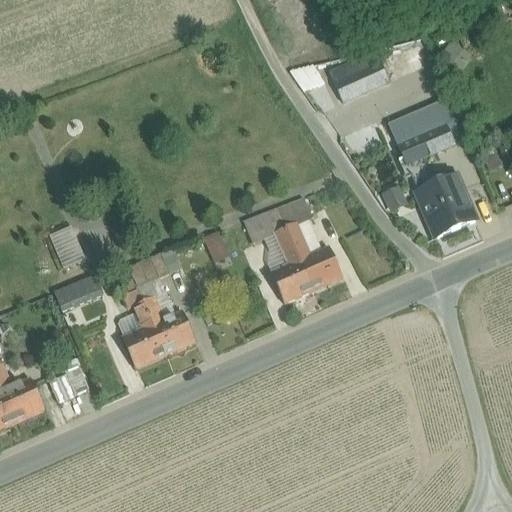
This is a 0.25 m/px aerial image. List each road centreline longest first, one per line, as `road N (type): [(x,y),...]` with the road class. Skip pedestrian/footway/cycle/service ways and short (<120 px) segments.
road 1 (unclassified): [(0,465),(439,284)]
road 2 (unclassified): [(239,0),(386,227),(439,284)]
road 3 (unclassified): [(439,284),(492,494)]
